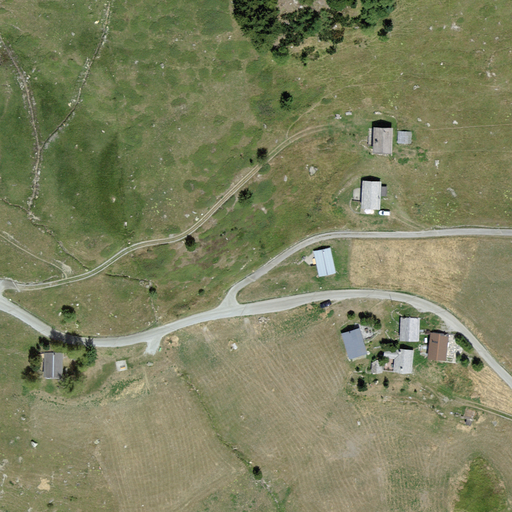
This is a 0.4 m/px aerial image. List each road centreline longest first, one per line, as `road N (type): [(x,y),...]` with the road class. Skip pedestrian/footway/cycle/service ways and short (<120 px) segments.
road 1 (track): [(67,281),(132,249),(200,230),(249,191),(278,144),(324,117),(365,113)]
road 2 (track): [(230,311),(346,294),(395,297),(438,308),(511,383)]
road 3 (track): [(230,311),(233,295),(258,276),(331,237),(511,232)]
road 4 (track): [(0,302),(78,341),(122,342),(230,311)]
